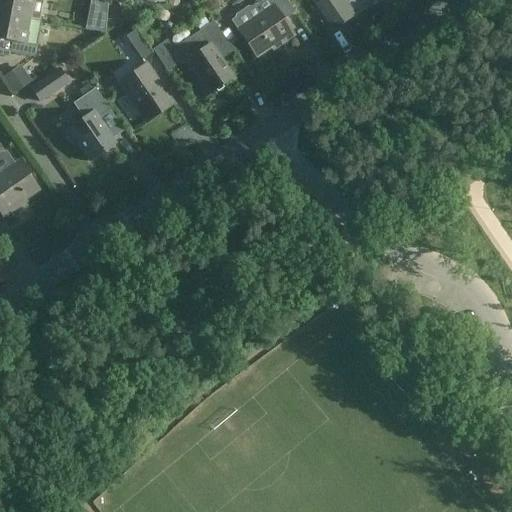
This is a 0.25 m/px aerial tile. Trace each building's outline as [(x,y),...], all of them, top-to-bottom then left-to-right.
[(0,0),(0,16),(30,22),(33,0),(47,0),(51,1),(50,0),(0,0)] [(91,0),(90,8),(107,9),(107,0),(91,0)] [(232,22),(239,32),(256,57),(276,43),(279,47),(293,37),(283,21),(294,13),(293,12),(288,5),(285,0),(264,0),(254,7),(232,22)] [(310,0),(334,33),(356,17),(344,0),(310,0)] [(30,22),(0,16),(0,41),(12,44),(10,55),(35,60),(37,48),(25,46),(30,22)] [(214,24),(192,39),(192,38),(174,51),(173,59),(178,65),(185,66),(188,64),(210,96),(233,80),(218,58),(231,49),(214,24)] [(152,54),(136,31),(127,38),(143,61),(152,54)] [(21,66),(2,78),(13,94),(32,82),(21,66)] [(147,67),(119,86),(146,125),(173,106),(147,67)] [(59,69),(30,89),(40,104),(69,84),(59,69)] [(66,136),(66,139),(70,145),(73,146),(77,144),(90,164),(115,146),(97,120),(109,112),(95,92),(74,106),(85,121),(68,132),(69,133),(66,136)] [(0,214),(4,220),(22,207),(21,205),(39,193),(19,164),(16,166),(6,152),(2,152),(0,153),(0,214)]
